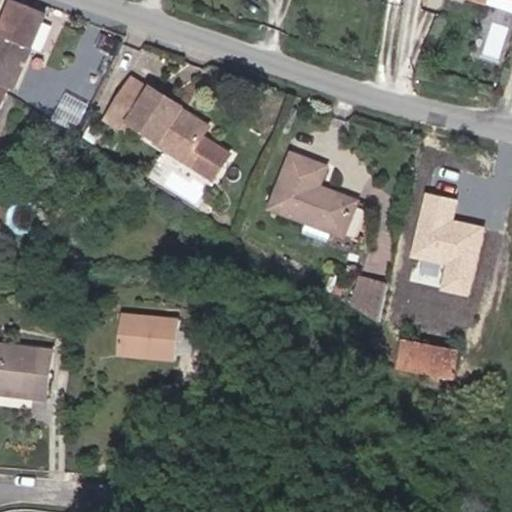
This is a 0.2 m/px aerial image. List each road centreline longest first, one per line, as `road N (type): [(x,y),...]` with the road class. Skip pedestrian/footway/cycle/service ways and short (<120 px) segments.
road 1 (residential): [(511,120),(404,98),(105,0)]
road 2 (residential): [(0,494),(179,510)]
